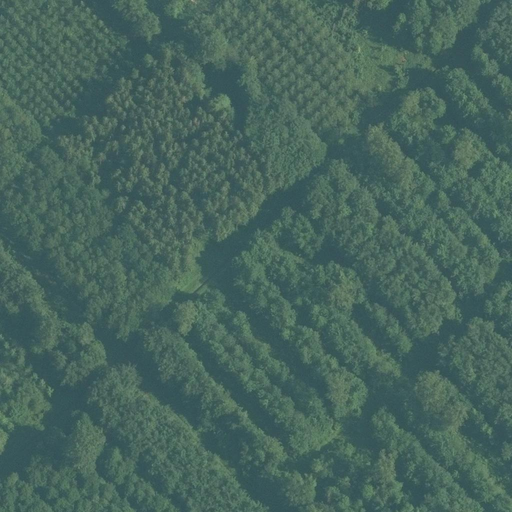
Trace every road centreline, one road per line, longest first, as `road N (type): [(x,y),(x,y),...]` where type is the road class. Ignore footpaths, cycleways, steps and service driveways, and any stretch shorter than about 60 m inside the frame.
road 1 (track): [(262,511),(0,227)]
road 2 (track): [(209,0),(0,197)]
